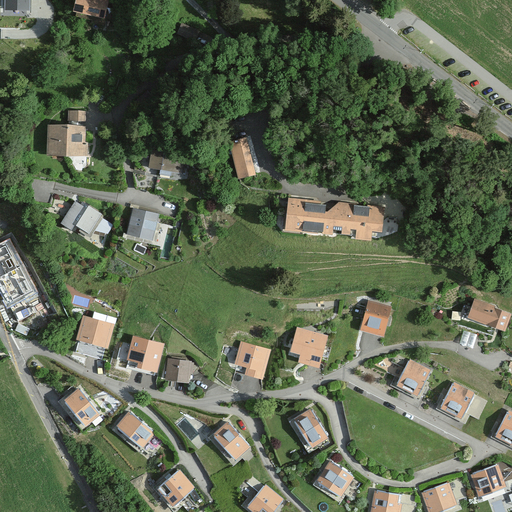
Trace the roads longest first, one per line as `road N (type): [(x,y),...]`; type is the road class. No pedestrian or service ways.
road 1 (tertiary): [(511,133),(341,0)]
road 2 (unclassified): [(101,511),(0,328)]
